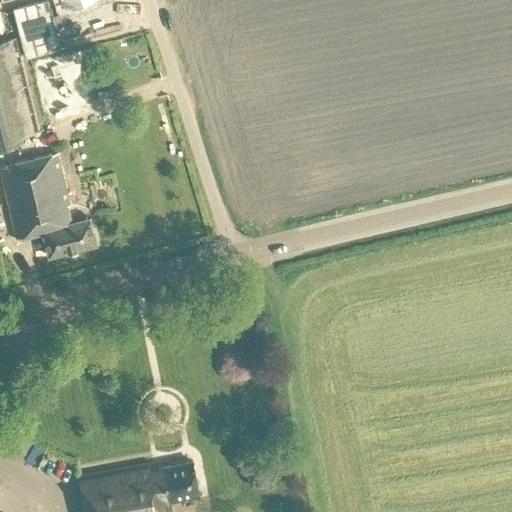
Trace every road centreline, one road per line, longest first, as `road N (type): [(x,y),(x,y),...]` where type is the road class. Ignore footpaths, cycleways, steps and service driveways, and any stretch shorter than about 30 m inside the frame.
road 1 (tertiary): [(230,254),(511,190)]
road 2 (residential): [(230,254),(146,0)]
road 3 (tertiary): [(0,355),(64,305),(121,280),(230,254)]
